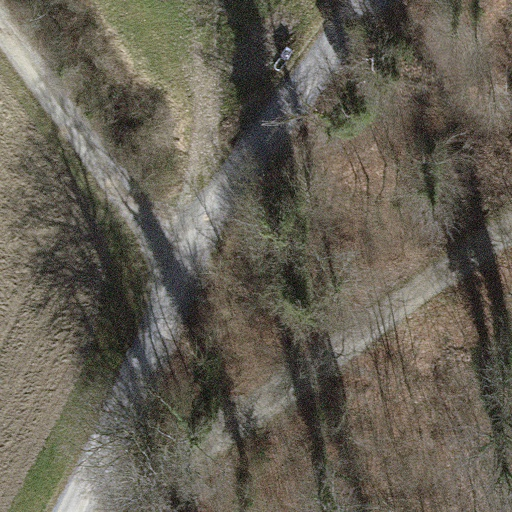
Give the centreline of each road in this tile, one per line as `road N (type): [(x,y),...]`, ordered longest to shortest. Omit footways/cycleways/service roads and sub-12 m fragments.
road 1 (track): [(375,0),(213,208),(67,511)]
road 2 (track): [(511,225),(111,511)]
road 3 (track): [(0,25),(178,275)]
